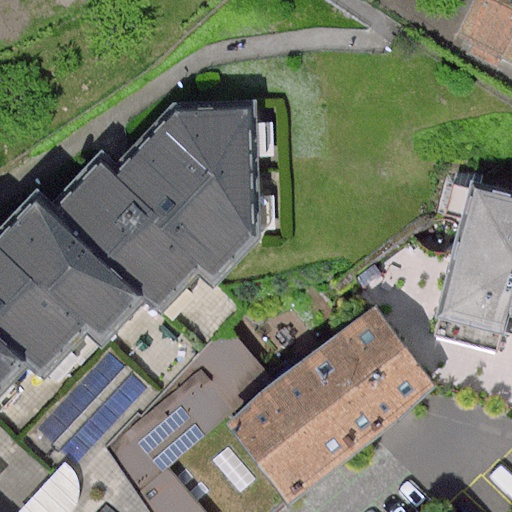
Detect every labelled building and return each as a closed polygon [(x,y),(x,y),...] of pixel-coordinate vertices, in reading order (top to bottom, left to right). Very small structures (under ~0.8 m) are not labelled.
[(511,0),(507,0),(493,29),(511,37),(511,0)] [(0,511),(0,397),(22,420),(115,329),(142,357),(231,270),(259,234),(252,113),(191,115),(89,205),(70,194),(0,255),(0,511)] [(369,275),(385,305),(429,391),(511,411),(511,179),(449,169),(437,240),(369,275)] [(304,346),(231,270),(142,357),(115,329),(22,420),(0,397),(0,511),(219,511),(178,469),(246,402),(304,346)] [(304,346),(246,402),(310,496),(429,391),(385,305),(304,346)]
